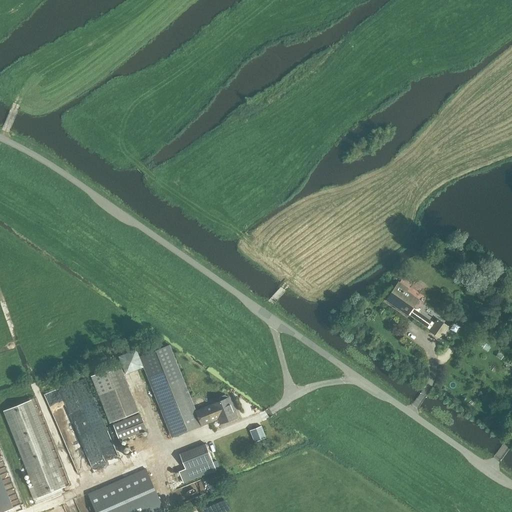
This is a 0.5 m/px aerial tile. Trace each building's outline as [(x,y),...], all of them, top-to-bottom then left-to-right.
[(434,323),(419,312),(421,309),(414,305),(419,299),(407,291),(409,289),(399,282),(386,301),(407,315),(408,314),(429,330),(428,331),(440,339),(449,327),(437,319),(434,323)] [(506,328),(511,318),(497,309),(491,320),(506,328)] [(141,356),(173,436),(218,418),(221,423),(236,417),(228,398),(227,398),(226,396),(224,395),(220,397),(219,399),(220,401),(195,411),(181,376),(169,345),(141,356)] [(136,349),(118,356),(125,374),(143,367),(136,349)] [(120,365),(90,377),(109,423),(139,411),(120,365)] [(99,445),(110,441),(86,377),(72,382),(72,383),(47,392),(52,404),(65,398),(91,467),(105,462),(99,445)] [(33,499),(57,490),(65,487),(31,400),(23,403),(5,410),(35,485),(29,488),(33,499)] [(140,413),(112,424),(115,432),(119,441),(146,430),(140,413)] [(254,442),(266,437),(261,426),(250,431),(254,442)] [(183,483),(216,470),(205,444),(179,455),(185,469),(179,472),(183,483)] [(0,458),(0,510),(19,503),(0,458)] [(95,511),(158,511),(164,510),(146,468),(87,494),(95,511)]
